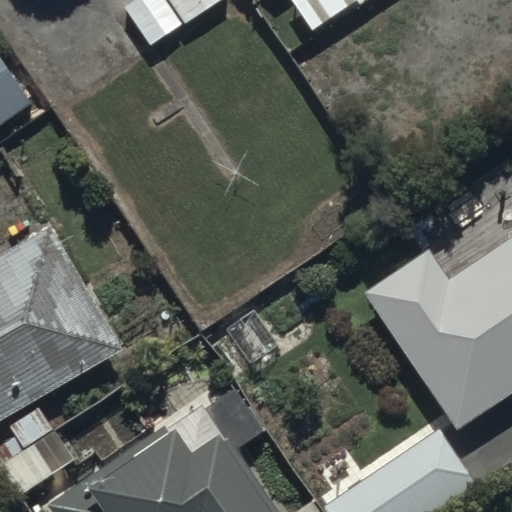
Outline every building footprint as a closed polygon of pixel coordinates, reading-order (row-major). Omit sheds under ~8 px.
[(117,0),(118,0),(147,44),(181,22),(165,0),(117,0)] [(172,0),(186,21),(217,0),(172,0)] [(346,0),(295,0),(311,23),(346,0)] [(379,0),(376,0),(318,38),(343,76),(404,37),(379,0)] [(0,53),(0,119),(30,100),(0,53)] [(358,287),(450,426),(511,385),(511,226),(443,272),(425,244),(358,287)] [(55,227),(0,258),(0,421),(125,349),(55,227)] [(274,511),(218,429),(185,452),(162,418),(42,499),(50,511),(274,511)] [(439,440),(337,511),(439,511),(473,488),(439,440)]
